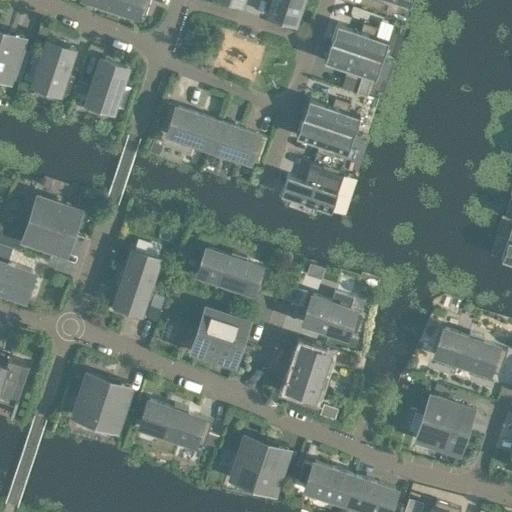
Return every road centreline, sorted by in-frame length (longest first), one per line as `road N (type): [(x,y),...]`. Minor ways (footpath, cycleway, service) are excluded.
road 1 (residential): [(249,399),(384,460),(474,485)]
road 2 (residential): [(70,324),(249,399)]
road 3 (residential): [(291,111),(159,60)]
road 4 (residential): [(37,0),(164,44)]
road 5 (residential): [(70,324),(112,199)]
road 6 (residential): [(187,0),(311,43)]
